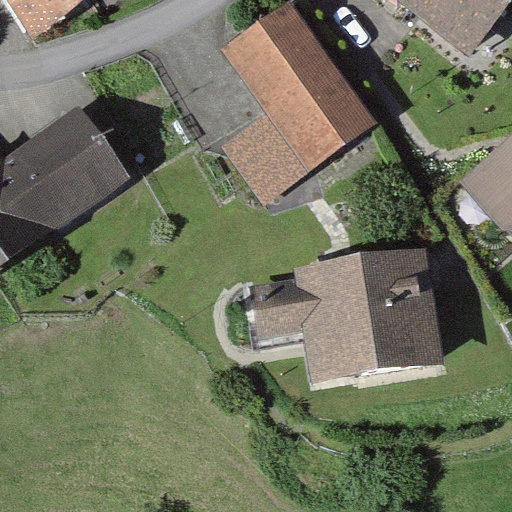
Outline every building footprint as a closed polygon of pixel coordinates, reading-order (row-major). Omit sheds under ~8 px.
[(16,0),(45,42),(110,0),(16,0)] [(511,40),(511,0),(402,0),(491,68),(511,40)] [(391,128),(301,11),(237,60),(327,177),(391,128)] [(0,176),(0,284),(138,189),(87,116),(0,176)] [(511,162),(483,188),(511,221),(511,162)] [(443,253),(318,270),(334,386),(459,369),(443,253)]
